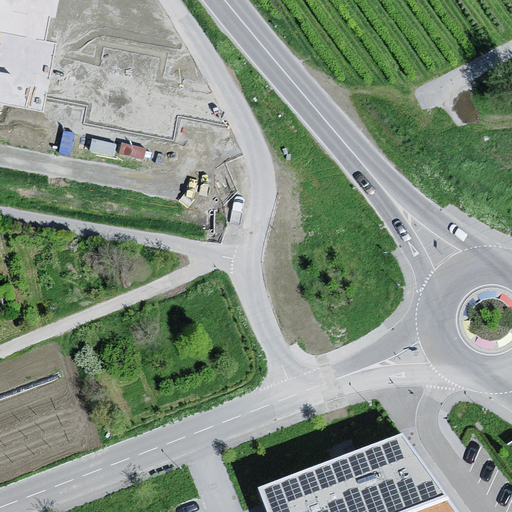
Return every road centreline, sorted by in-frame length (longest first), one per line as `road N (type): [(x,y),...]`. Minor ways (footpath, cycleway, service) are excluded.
road 1 (unclassified): [(0,507),(295,394)]
road 2 (unclassified): [(165,0),(243,119),(258,162),(249,256)]
road 3 (tertiary): [(224,0),(396,203)]
road 4 (unclassified): [(249,256),(0,211)]
road 5 (unclassified): [(295,394),(258,318),(249,256)]
